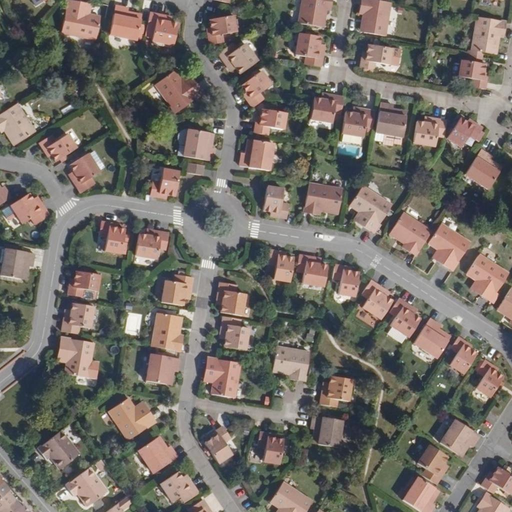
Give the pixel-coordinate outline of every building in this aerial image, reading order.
[(331,0),(301,0),(298,24),(320,27),(323,9),(326,10),(330,11),(331,0)] [(390,4),(367,0),(360,0),(359,13),(363,14),(366,15),(363,33),(385,36),(390,4)] [(128,10),(115,7),(109,36),(136,41),(140,22),(126,19),(127,15),(128,10)] [(66,12),(60,44),(94,50),(98,28),(87,26),(81,25),(83,15),(66,12)] [(166,18),(150,15),(145,38),(151,39),(151,42),(173,46),(177,25),(170,24),(166,23),(166,18)] [(236,33),(234,17),(210,21),(211,28),(207,29),(210,45),(223,43),(222,36),(236,33)] [(505,23),(477,18),(471,51),(492,55),(495,37),(498,37),(502,38),(505,23)] [(320,38),(298,34),(295,56),(305,58),(304,65),(321,68),(323,50),(318,49),(319,45),(320,38)] [(236,49),(232,43),(218,53),(229,68),(234,64),(236,68),(240,74),(258,61),(245,44),(236,49)] [(392,49),(368,45),(367,53),(362,52),(360,68),(373,70),(374,63),(389,65),(392,49)] [(484,64),(460,60),(457,77),(471,79),(470,87),(483,89),(486,73),(482,72),(484,64)] [(271,86),(261,72),(241,86),(245,92),(243,94),(253,108),(263,100),(259,94),(271,86)] [(181,83),(174,73),(155,86),(176,114),(202,95),(192,80),(184,86),(181,83)] [(189,77),(181,83),(184,86),(192,80),(189,77)] [(343,98),(325,95),(324,100),(320,100),(313,99),(310,120),(331,123),(333,113),(340,114),(343,98)] [(35,132),(17,104),(0,115),(0,132),(1,133),(4,130),(7,128),(17,144),(35,132)] [(393,106),(380,104),(378,116),(375,134),(384,135),(383,145),(394,147),(394,144),(402,145),(405,118),(391,116),(392,111),(393,106)] [(375,112),(356,109),(356,114),(352,114),(345,113),(341,134),(363,137),(364,127),(372,128),(375,112)] [(286,115),(262,111),(261,119),(257,118),(254,134),(268,137),(269,129),(283,131),(286,115)] [(34,130),(43,124),(39,117),(30,122),(34,130)] [(447,122),(428,119),(427,124),(423,123),(416,122),(413,143),(434,146),(436,136),(444,138),(447,122)] [(466,123),(459,119),(446,139),(460,148),(468,136),(474,140),(482,129),(468,120),(466,123)] [(14,146),(17,144),(7,128),(4,130),(14,146)] [(207,133),(187,130),(184,130),(181,131),(180,133),(178,138),(178,140),(181,144),(178,156),(212,162),(214,149),(210,148),(205,147),(207,133)] [(76,149),(67,135),(55,143),(51,137),(39,144),(48,157),(52,156),(56,162),(76,149)] [(273,144),(254,141),(251,155),(247,154),(242,153),(240,166),(268,171),(273,144)] [(498,153),(487,146),(471,171),(494,186),(504,169),(493,161),(495,157),(498,153)] [(70,180),(80,194),(94,185),(90,179),(99,173),(98,171),(103,168),(93,153),(88,156),(87,155),(69,166),(73,172),(75,176),(70,180)] [(493,161),(504,169),(507,165),(495,157),(493,161)] [(188,174),(200,176),(202,166),(190,164),(188,174)] [(179,173),(162,170),(160,184),(152,183),(150,196),(167,199),(167,195),(175,197),(179,173)] [(337,211),(341,190),(308,185),(303,213),(319,215),(319,211),(319,208),(337,211)] [(0,204),(10,198),(3,188),(0,189),(0,204)] [(281,191),(264,188),(261,212),(268,213),(267,217),(284,219),(286,205),(279,204),(281,191)] [(373,234),(390,207),(360,188),(348,208),(359,215),(362,217),(357,225),(373,234)] [(31,201),(27,195),(9,207),(0,212),(6,221),(9,222),(15,217),(21,225),(30,219),(33,225),(47,217),(38,202),(33,205),(31,201)] [(430,232),(402,214),(391,232),(405,242),(404,244),(402,248),(414,257),(430,232)] [(362,217),(359,215),(353,222),(357,225),(362,217)] [(117,225),(100,222),(99,236),(106,237),(104,250),(121,253),(124,230),(117,228),(117,225)] [(469,244),(439,226),(427,245),(437,252),(441,254),(436,262),(451,272),(469,244)] [(169,234),(151,231),(150,236),(146,236),(139,234),(135,255),(157,259),(159,249),(166,250),(169,234)] [(404,244),(405,242),(391,232),(389,235),(404,244)] [(7,251),(6,250),(6,251),(0,250),(0,264),(4,265),(2,277),(3,277),(20,280),(21,280),(23,266),(28,266),(33,267),(34,255),(19,252),(7,251)] [(285,254),(269,251),(267,265),(274,266),(272,280),(288,282),(292,259),(285,258),(285,254)] [(436,262),(441,254),(437,252),(432,260),(436,262)] [(315,259),(298,256),(295,272),(302,273),(300,284),(322,287),(325,266),(319,265),(315,264),(315,259)] [(507,275),(477,256),(465,275),(475,282),(479,285),(474,293),(489,302),(507,275)] [(350,269),(334,266),(332,280),(339,281),(337,294),(353,297),(357,273),(350,272),(350,269)] [(70,279),(67,295),(80,297),(82,289),(96,292),(99,275),(75,271),(73,279),(70,279)] [(192,279),(176,276),(175,284),(164,282),(161,303),(182,307),(183,300),(184,296),(189,297),(192,279)] [(1,283),(19,286),(20,280),(3,277),(1,283)] [(384,292),(369,282),(360,296),(366,300),(360,309),(379,321),(390,302),(384,299),(381,297),(384,292)] [(479,285),(475,282),(470,290),(474,293),(479,285)] [(237,285),(220,283),(217,299),(222,300),(222,304),(220,312),(242,315),(245,294),(236,292),(237,285)] [(511,291),(510,290),(497,308),(511,317),(511,319),(511,320),(508,325),(511,326),(511,291)] [(412,310),(397,300),(388,314),(394,318),(388,327),(407,339),(419,321),(413,317),(409,315),(412,310)] [(93,307),(72,304),(71,311),(70,315),(64,314),(61,332),(78,335),(79,327),(89,329),(93,307)] [(511,320),(511,319),(511,317),(497,308),(496,310),(511,320)] [(178,318),(157,314),(152,347),(180,352),(183,337),(178,336),(175,336),(178,318)] [(239,319),(222,316),(220,334),(225,335),(225,339),(224,346),(245,350),(249,328),(238,326),(239,319)] [(445,331),(428,320),(414,343),(438,359),(446,348),(441,345),(438,343),(445,331)] [(438,343),(441,345),(449,334),(445,331),(438,343)] [(93,343),(60,337),(57,355),(67,357),(66,362),(64,373),(87,377),(93,343)] [(456,354),(448,366),(462,375),(475,354),(469,350),(470,347),(456,338),(449,349),(456,354)] [(309,353),(276,348),(273,368),(291,372),(290,374),(289,379),(305,381),(309,353)] [(179,359),(150,354),(146,381),(166,384),(168,370),(173,371),(177,371),(179,359)] [(239,363),(207,358),(204,375),(214,377),(214,382),(212,394),(234,397),(239,363)] [(497,371),(483,362),(475,373),(482,377),(474,389),(488,398),(501,378),(495,373),(497,371)] [(353,382),(335,380),(335,385),(330,384),(323,383),(320,404),(342,408),(343,397),(350,398),(353,382)] [(134,408),(127,399),(109,412),(128,440),(154,422),(144,407),(137,412),(134,408)] [(141,403),(134,408),(137,412),(144,407),(141,403)] [(342,420),(312,416),(310,428),(316,429),(320,430),(318,444),(338,447),(342,420)] [(478,435),(454,419),(439,442),(456,452),(463,440),(467,443),(472,445),(478,435)] [(230,437),(222,426),(208,435),(210,438),(203,442),(217,462),(231,453),(223,441),(230,437)] [(79,454),(61,431),(37,450),(46,460),(52,455),(54,459),(54,463),(57,467),(62,468),(79,454)] [(274,434),(258,432),(256,445),(263,446),(261,460),(278,462),(282,439),(274,438),(274,434)] [(162,452),(166,449),(158,438),(154,440),(162,452)] [(162,452),(154,440),(137,451),(152,473),(177,457),(170,446),(166,449),(162,452)] [(460,455),(467,443),(463,440),(456,452),(460,455)] [(445,455),(428,444),(416,463),(425,468),(421,475),(434,484),(444,468),(439,465),(442,462),(445,455)] [(109,469),(107,466),(102,459),(95,464),(103,473),(109,469)] [(107,492),(89,468),(65,486),(73,497),(79,492),(82,496),(82,500),(84,503),(89,505),(107,492)] [(511,487),(511,478),(496,468),(492,474),(489,472),(479,487),(491,494),(495,487),(507,495),(511,487)] [(181,478),(178,473),(160,484),(172,502),(181,496),(185,503),(198,493),(188,478),(184,481),(181,478)] [(435,487),(418,476),(404,499),(423,511),(429,511),(435,504),(431,501),(428,499),(435,487)] [(0,511),(28,511),(0,479),(0,511)] [(304,511),(311,501),(282,483),(269,502),(280,508),(283,511),(282,511),(304,511)] [(435,487),(428,499),(431,501),(439,489),(435,487)] [(506,511),(509,509),(485,493),(476,506),(480,508),(483,510),(481,511),(506,511)] [(120,511),(133,503),(128,496),(106,511),(120,511)] [(210,511),(203,500),(189,509),(191,511),(210,511)]
